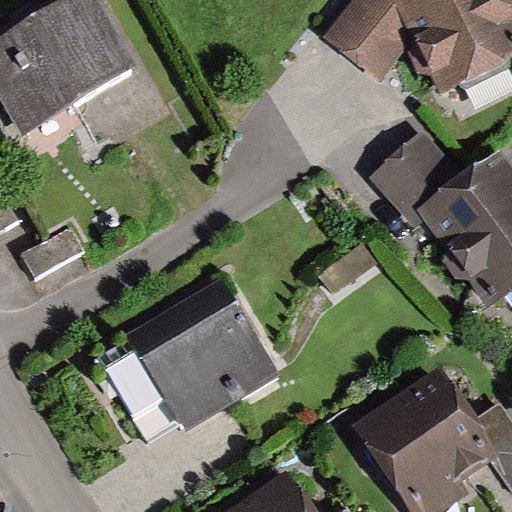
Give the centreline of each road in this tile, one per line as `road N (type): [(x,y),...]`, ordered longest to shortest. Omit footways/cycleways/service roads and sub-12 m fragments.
road 1 (residential): [(0,331),(122,282),(346,97)]
road 2 (residential): [(0,390),(65,511)]
